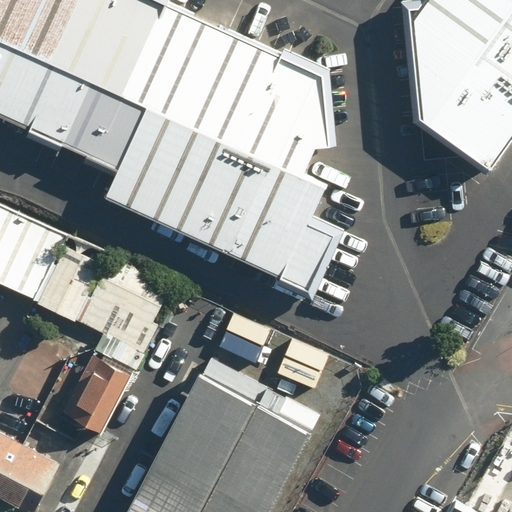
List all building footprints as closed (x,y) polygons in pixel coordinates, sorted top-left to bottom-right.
[(150,0),(0,0),(0,119),(117,173),(106,198),(314,295),(345,229),(313,216),(328,184),(306,173),(316,149),(327,149),(319,76),(150,0)] [(511,129),(511,0),(425,0),(404,29),(427,141),(485,166),(511,129)] [(0,200),(0,280),(44,300),(69,245),(73,233),(0,200)] [(69,245),(44,300),(83,318),(108,263),(69,245)] [(108,263),(83,318),(110,330),(102,346),(141,365),(179,290),(112,257),(108,263)] [(112,357),(94,349),(64,411),(105,431),(135,368),(125,363),(112,357)] [(274,511),(326,416),(215,357),(132,511),(274,511)] [(42,511),(67,466),(0,430),(0,493),(3,495),(0,500),(0,511),(42,511)]
